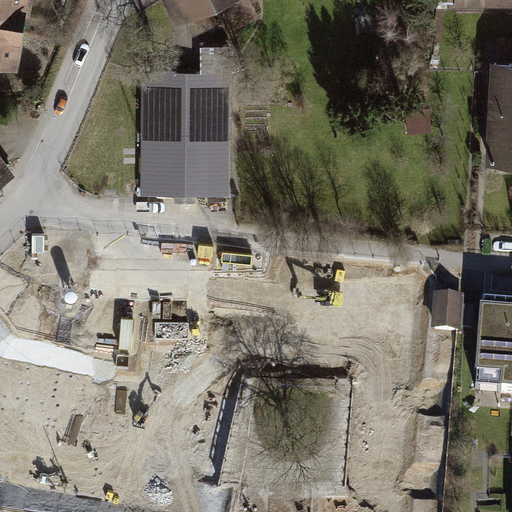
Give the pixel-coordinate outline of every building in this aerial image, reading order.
[(0,0),(0,68),(14,70),(25,0),(0,0)] [(163,0),(172,21),(226,0),(163,0)] [(511,0),(452,0),(452,14),(511,16),(511,0)] [(511,62),(486,62),(485,110),(511,110),(511,62)] [(239,79),(140,78),(139,196),(238,196),(239,79)] [(511,110),(485,110),(483,161),(511,162),(511,110)] [(159,259),(158,511),(244,511),(245,477),(228,477),(228,334),(214,334),(214,308),(249,308),(249,259),(159,259)] [(286,313),(350,313),(350,275),(287,274),(286,313)] [(461,296),(430,292),(426,328),(457,332),(461,296)] [(511,302),(474,299),(467,388),(511,391),(511,302)] [(274,511),(297,511),(298,494),(275,493),(274,511)] [(348,511),(349,496),(309,495),(308,511),(348,511)]
